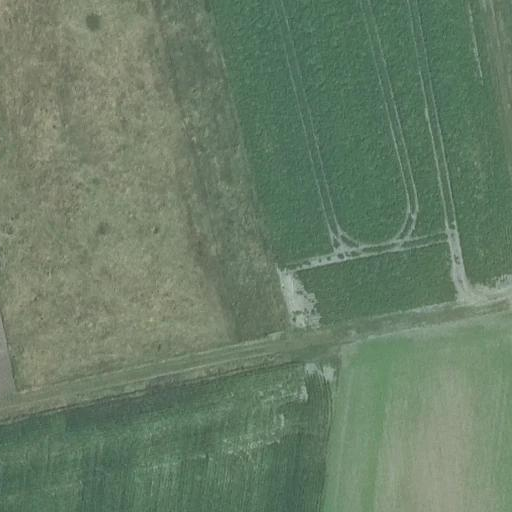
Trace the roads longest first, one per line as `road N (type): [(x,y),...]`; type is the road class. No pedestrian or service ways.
road 1 (track): [(511,294),(0,409)]
road 2 (track): [(490,0),(511,123)]
